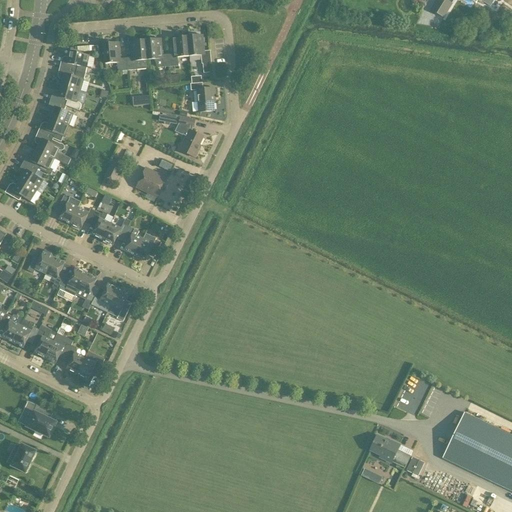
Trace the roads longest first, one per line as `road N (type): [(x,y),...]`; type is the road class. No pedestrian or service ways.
road 1 (residential): [(158,289),(237,125),(227,26),(212,16),(68,28)]
road 2 (residential): [(158,289),(0,207)]
road 3 (residential): [(103,403),(158,289)]
road 4 (residential): [(50,511),(103,403)]
